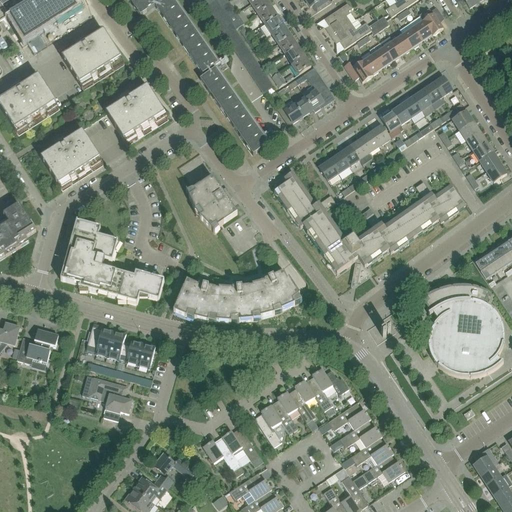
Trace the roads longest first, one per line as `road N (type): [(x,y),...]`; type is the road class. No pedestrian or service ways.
road 1 (residential): [(347,344),(369,306),(511,199)]
road 2 (residential): [(54,225),(62,209),(190,131)]
road 3 (residential): [(160,418),(203,430),(305,363)]
road 4 (tertiary): [(347,344),(181,334)]
road 5 (tertiary): [(439,466),(380,374),(347,344)]
road 6 (tertiary): [(181,334),(36,293)]
road 7 (residential): [(190,131),(193,115),(164,68),(136,55),(107,17)]
road 8 (residential): [(237,187),(355,109)]
road 9 (residential): [(355,109),(283,0)]
road 10 (residential): [(0,82),(107,17)]
